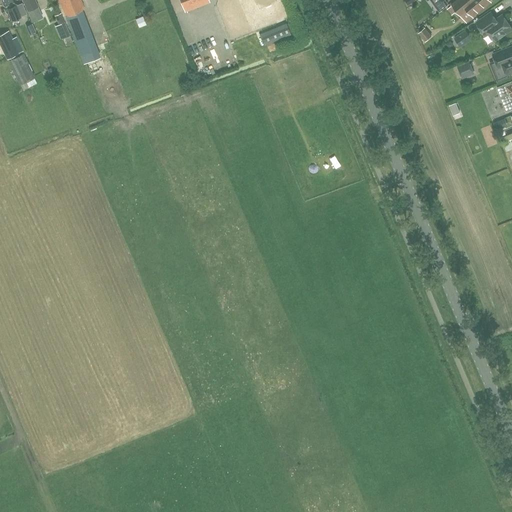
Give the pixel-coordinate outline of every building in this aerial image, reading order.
[(23,0),(33,22),(43,17),(38,6),(35,0),(23,0)] [(73,13),(85,8),(81,0),(59,0),(66,16),(74,36),(75,35),(85,62),(97,57),(86,30),(81,19),(77,21),(73,13)] [(209,1),(208,0),(181,0),(185,10),(209,1)] [(430,0),(439,11),(449,4),(445,0),(430,0)] [(467,21),(473,15),(490,1),(489,0),(457,0),(452,4),(461,15),(467,21)] [(6,9),(12,21),(21,17),(16,5),(6,9)] [(491,12),(477,22),(486,35),(489,32),(495,40),(511,28),(503,15),(496,20),(491,12)] [(68,30),(65,22),(61,13),(55,16),(59,24),(55,26),(60,39),(65,38),(68,44),(73,42),(68,30)] [(25,26),(29,35),(36,32),(32,23),(25,26)] [(425,27),(419,32),(418,33),(425,42),(432,36),(425,27)] [(461,47),(471,40),(466,32),(456,39),(461,47)] [(13,42),(2,47),(7,58),(18,53),(13,42)] [(511,46),(493,54),(499,68),(503,66),(507,75),(511,72),(511,46)] [(29,87),(26,81),(35,77),(24,54),(9,61),(20,84),(23,90),(29,87)] [(457,66),(462,79),(474,74),(469,61),(457,66)] [(507,110),(511,108),(511,81),(503,85),(498,87),(503,100),(507,110)]
